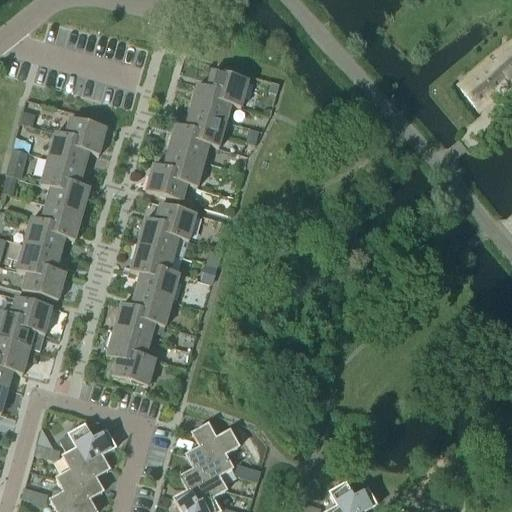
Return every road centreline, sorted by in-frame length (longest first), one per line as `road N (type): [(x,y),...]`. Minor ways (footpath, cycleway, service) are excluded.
road 1 (residential): [(511,255),(286,0)]
road 2 (residential): [(6,511),(37,399),(144,427),(120,511)]
road 3 (residential): [(134,81),(0,44)]
